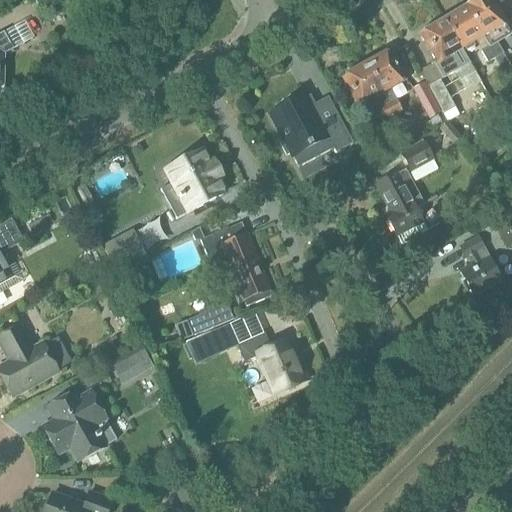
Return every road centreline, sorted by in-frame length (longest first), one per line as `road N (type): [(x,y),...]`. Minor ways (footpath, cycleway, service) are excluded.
road 1 (residential): [(0,179),(198,72)]
road 2 (residential): [(353,378),(389,353),(383,308),(331,243),(285,230)]
road 3 (residential): [(198,72),(285,230)]
road 4 (residential): [(285,230),(340,372),(353,378)]
